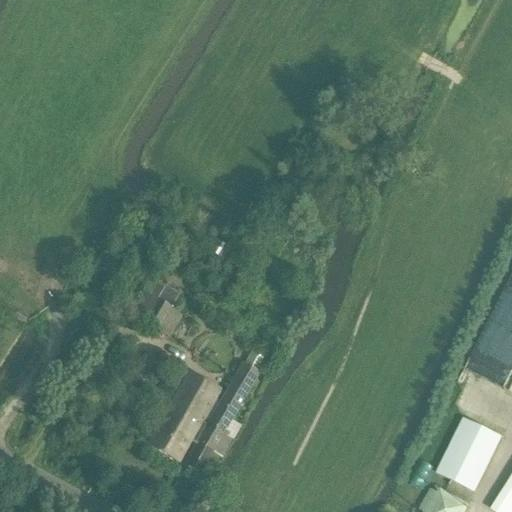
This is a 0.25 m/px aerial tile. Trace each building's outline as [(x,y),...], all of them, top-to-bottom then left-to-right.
[(213,238),(205,250),(222,261),(230,249),(213,238)] [(171,309),(178,297),(146,281),(125,316),(168,340),(181,316),(171,309)] [(157,430),(147,448),(178,465),(190,442),(196,445),(183,468),(199,477),(209,460),(212,454),(221,459),(227,447),(238,426),(230,422),(257,374),(256,373),(264,357),(251,350),(243,365),(242,365),(219,404),(214,400),(218,392),(189,376),(165,417),(157,430)] [(499,440),(461,422),(436,476),(474,494),(499,440)] [(511,511),(511,478),(491,511),(493,511),(511,511)] [(430,491),(418,511),(419,511),(467,511),(469,508),(438,491),(436,494),(430,491)]
